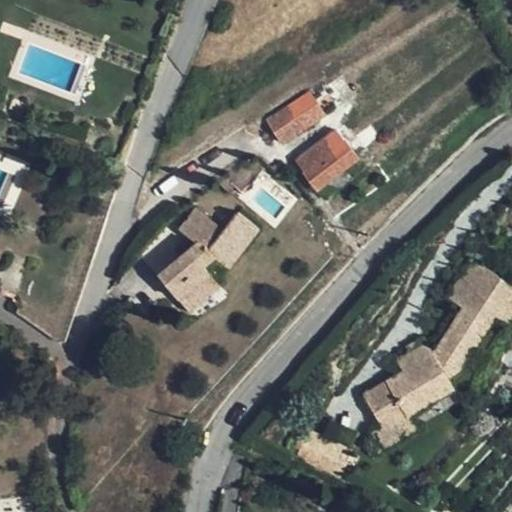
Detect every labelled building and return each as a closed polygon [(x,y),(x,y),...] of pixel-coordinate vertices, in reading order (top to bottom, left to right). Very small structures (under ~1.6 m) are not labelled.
[(320,84),(309,91),(325,114),(337,107),(320,84)] [(325,114),(309,91),(266,120),(283,143),(325,114)] [(357,158),(335,129),(297,160),(318,188),(357,158)] [(243,193),(225,178),(219,184),(228,193),(231,190),(239,198),(243,193)] [(165,282),(242,215),(237,212),(222,230),(193,207),(178,228),(197,243),(158,274),(165,282)] [(242,215),(165,282),(178,298),(209,272),(205,266),(214,257),(229,268),(259,228),(242,215)] [(365,395),(376,416),(384,428),(409,413),(451,389),(445,378),(459,368),(495,313),(511,286),(511,285),(471,261),(447,296),(465,308),(440,346),(435,344),(429,344),(398,361),(405,372),(365,395)] [(190,312),(221,286),(209,272),(178,298),(190,312)] [(511,286),(495,313),(506,321),(511,313),(511,286)] [(417,430),(409,413),(384,428),(376,416),(367,421),(382,449),(417,430)] [(290,450),(303,458),(320,436),(308,427),(290,450)] [(340,456),(343,457),(347,453),(320,436),(303,458),(329,477),(331,473),(340,456)] [(340,456),(331,473),(343,457),(340,456)]
